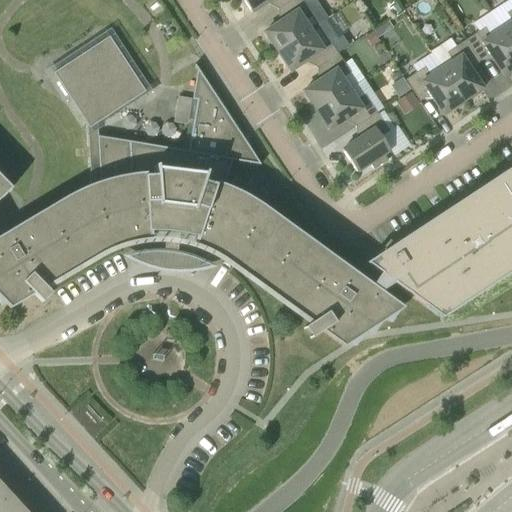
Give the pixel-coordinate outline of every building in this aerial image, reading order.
[(277,10),(293,0),(241,0),(251,13),(271,0),(277,10)] [(276,53),(312,30),(304,18),(311,13),(301,0),(293,0),(277,10),(283,20),(263,34),(276,53)] [(396,5),(387,10),(392,18),(401,12),(396,5)] [(511,9),(507,13),(511,20),(500,28),(511,46),(511,9)] [(373,31),(378,38),(383,35),(378,28),(373,31)] [(511,70),(511,46),(500,28),(490,35),(485,28),(465,41),(480,63),(491,56),(504,76),(511,70)] [(316,69),(338,55),(326,36),(319,40),(312,30),(276,53),(289,72),(309,59),(316,69)] [(394,302),(380,292),(372,286),(369,284),(273,214),(269,211),(259,204),(252,200),(244,196),(224,186),(232,161),(260,166),(195,66),(194,66),(197,71),(192,100),(196,101),(187,152),(124,141),(97,137),(96,124),(145,92),(108,37),(53,74),(88,127),(90,186),(74,193),(58,202),(0,236),(0,199),(11,189),(0,177),(0,290),(9,300),(28,289),(42,304),(43,302),(41,300),(47,294),(50,296),(51,294),(39,282),(64,268),(95,249),(102,245),(109,242),(116,239),(141,234),(166,233),(173,233),(180,234),(204,241),(226,253),(247,268),(277,290),(318,319),(303,328),(304,330),(307,328),(312,336),(309,338),(310,339),(329,327),(342,337),(393,304),(392,304),(394,302)] [(469,70),(480,63),(465,41),(457,46),(454,48),(449,38),(429,52),(440,68),(463,103),(482,90),(469,70)] [(315,112),(351,89),(343,78),(350,73),(338,55),(316,69),(322,79),(302,92),(315,112)] [(463,103),(440,68),(430,75),(425,67),(405,80),(419,102),(430,95),(444,116),(463,103)] [(355,128),(376,113),(364,95),(358,100),(351,89),(315,112),(328,131),(348,118),(355,128)] [(411,92),(396,102),(404,114),(419,104),(411,92)] [(191,102),(179,100),(176,113),(189,115),(191,102)] [(376,113),(355,128),(362,138),(342,151),(356,173),(369,164),(373,170),(387,161),(383,155),(389,151),(380,138),(389,132),(376,113)] [(380,275),(372,286),(380,292),(393,284),(441,319),(511,272),(511,167),(384,252),(385,254),(374,270),(380,275)] [(0,481),(0,500),(9,492),(0,481)] [(9,492),(0,500),(0,511),(15,511),(22,506),(9,492)]
